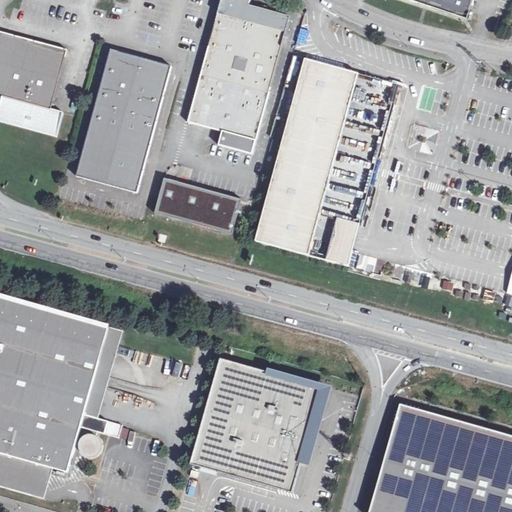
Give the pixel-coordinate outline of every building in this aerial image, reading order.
[(221,0),(221,1),(217,17),(285,36),(289,22),(286,18),(249,7),(250,0),(221,0)] [(469,8),(471,0),(410,0),(464,20),(469,8)] [(277,66),(285,36),(217,17),(213,32),(209,48),(277,66)] [(0,124),(56,139),(62,113),(50,110),(66,51),(34,42),(1,33),(0,32),(0,124)] [(256,141),(277,66),(209,48),(205,62),(188,123),(223,133),(219,147),(252,156),(256,141)] [(142,60),(110,51),(91,122),(77,177),(137,193),(171,67),(142,60)] [(358,74),(304,60),(264,210),(255,242),(308,257),(358,74)] [(415,126),(411,138),(426,143),(431,131),(415,126)] [(239,208),(241,201),(180,184),(164,180),(159,198),(154,214),(232,236),(239,208)] [(315,259),(348,267),(358,224),(334,218),(325,254),(317,252),(315,259)] [(403,275),(402,285),(422,287),(423,276),(403,275)] [(425,276),(422,287),(446,292),(448,282),(425,276)] [(110,327),(0,296),(0,453),(54,469),(69,473),(71,465),(72,460),(85,415),(110,327)] [(124,331),(110,327),(85,415),(99,419),(120,346),(124,331)] [(323,387),(222,358),(192,462),(294,491),(312,427),(323,387)] [(511,511),(511,441),(398,410),(369,511),(511,511)] [(123,426),(109,422),(105,434),(120,438),(121,434),(123,426)] [(98,432),(91,431),(90,435),(88,435),(87,436),(86,436),(84,437),(82,439),(81,441),(80,443),(80,445),(80,447),(80,449),(80,450),(82,452),(83,454),(85,456),(88,458),(92,458),(96,457),(99,455),(100,453),(102,450),(103,447),(102,444),(101,441),(100,438),(98,437),(97,436),(98,432)] [(54,469),(0,453),(0,486),(45,500),(48,489),(54,469)]
